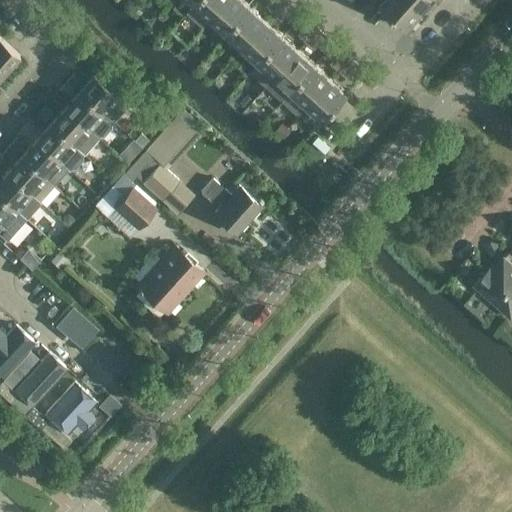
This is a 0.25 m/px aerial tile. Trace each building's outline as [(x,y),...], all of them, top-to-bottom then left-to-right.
[(210,18),(226,0),(196,0),(194,3),(187,11),(203,26),(210,18)] [(244,0),(226,0),(210,18),(227,32),(251,5),(244,0)] [(410,0),(382,0),(381,3),(380,3),(407,27),(422,10),(410,0)] [(410,0),(422,10),(431,0),(410,0)] [(251,5),(227,32),(243,47),(267,20),(251,5)] [(293,23),(301,13),(294,7),(286,17),(293,23)] [(300,30),(309,20),(301,13),(293,23),(300,30)] [(267,20),(243,47),(259,61),(283,34),(267,20)] [(266,85),(299,49),(283,34),(259,61),(250,71),(266,85)] [(325,52),(334,43),(326,36),(318,45),(325,52)] [(0,37),(0,67),(4,71),(19,54),(0,37)] [(332,58),(341,49),(334,43),(325,52),(332,58)] [(282,100),(315,63),(299,49),(266,85),(282,100)] [(298,114),(331,78),(315,63),(282,100),(298,114)] [(367,72),(360,66),(351,75),(358,82),(367,72)] [(74,87),(82,79),(74,72),(67,80),(74,87)] [(93,74),(78,90),(113,122),(128,105),(93,74)] [(331,78),(307,104),(324,120),(348,93),(331,78)] [(74,87),(67,80),(59,89),(67,95),(74,87)] [(113,122),(78,90),(63,106),(98,138),(100,136),(103,136),(111,127),(111,123),(113,122)] [(45,119),(53,111),(45,104),(38,112),(45,119)] [(98,138),(63,106),(49,122),(84,154),(98,138)] [(45,119),(38,112),(30,121),(38,127),(45,119)] [(84,154),(49,122),(35,138),(67,169),(75,169),(83,160),(83,155),(84,154)] [(16,151),(24,143),(17,136),(9,145),(16,151)] [(129,159),(143,143),(134,136),(120,152),(129,159)] [(195,194),(178,179),(165,168),(183,148),(170,136),(135,175),(178,213),(195,194)] [(67,169),(35,138),(20,155),(53,184),(67,169)] [(16,151),(9,145),(2,153),(9,160),(16,151)] [(53,184),(20,155),(6,171),(39,201),(53,184)] [(39,201),(6,171),(0,176),(0,194),(27,219),(41,202),(39,201)] [(261,205),(239,185),(231,193),(213,178),(201,191),(211,200),(214,196),(222,203),(214,212),(237,232),(261,205)] [(138,227),(156,208),(132,186),(114,205),(138,227)] [(27,219),(0,194),(0,224),(2,226),(0,228),(0,233),(8,240),(27,219)] [(167,311),(204,270),(174,243),(137,284),(167,311)] [(486,270),(474,283),(511,317),(511,262),(504,255),(488,273),(487,272),(487,271),(486,270)] [(24,328),(0,353),(0,358),(10,368),(36,339),(24,328)] [(15,385),(33,402),(65,365),(48,350),(15,385)] [(2,378),(0,381),(0,393),(10,403),(19,393),(2,378)] [(76,379),(46,412),(66,431),(97,399),(76,379)] [(112,412),(122,402),(111,391),(101,402),(112,412)] [(32,405),(24,415),(44,433),(53,423),(32,405)]
